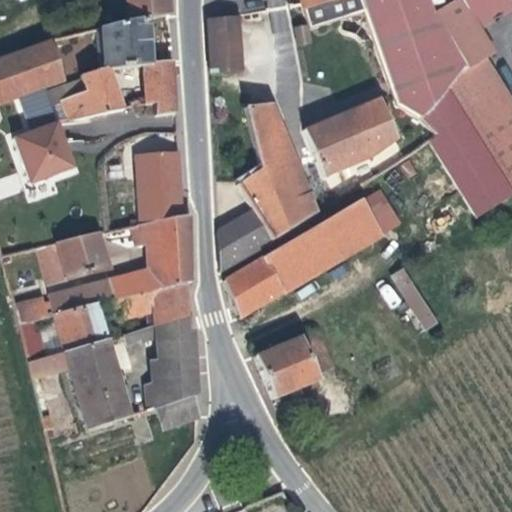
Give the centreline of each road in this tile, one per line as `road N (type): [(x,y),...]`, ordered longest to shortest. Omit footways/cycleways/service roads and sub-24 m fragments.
road 1 (tertiary): [(241,396),(212,319),(190,0)]
road 2 (tertiary): [(319,511),(241,396)]
road 3 (residential): [(166,511),(241,396)]
